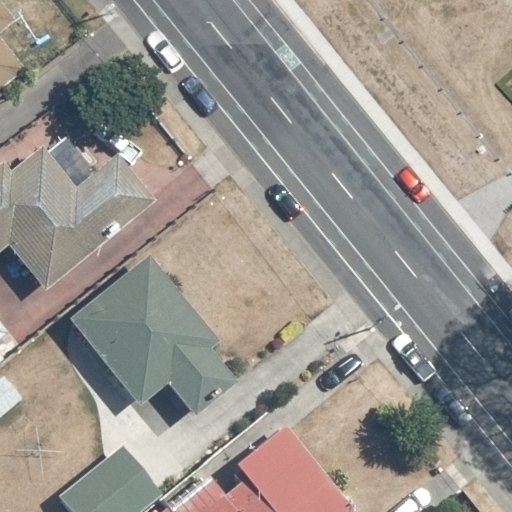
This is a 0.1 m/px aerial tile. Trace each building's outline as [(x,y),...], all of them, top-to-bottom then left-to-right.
[(0,37),(16,24),(0,4),(0,89),(26,68),(0,37)] [(44,291),(136,216),(154,202),(137,180),(118,157),(95,175),(68,141),(47,157),(34,141),(0,168),(0,252),(8,246),(44,291)] [(245,372),(153,256),(70,321),(139,408),(168,385),(191,414),(245,372)] [(0,310),(0,339),(22,322),(8,304),(0,310)] [(2,374),(0,375),(0,417),(22,399),(2,374)] [(345,511),(281,427),(209,481),(203,473),(150,511),(345,511)] [(142,511),(160,498),(121,447),(56,497),(67,511),(142,511)]
